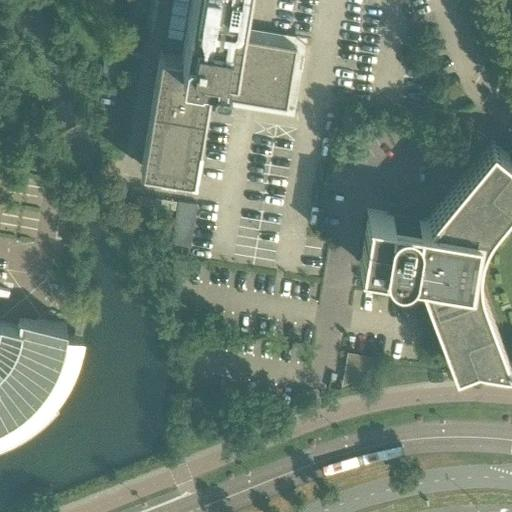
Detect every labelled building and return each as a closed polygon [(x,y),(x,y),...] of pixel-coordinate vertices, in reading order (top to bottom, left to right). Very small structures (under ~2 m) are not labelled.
[(170,0),(162,49),(161,49),(159,51),(159,52),(154,77),(140,165),(141,167),(190,176),(195,177),(200,143),(199,143),(208,91),(244,97),(284,103),(285,104),(287,102),(293,61),(294,61),(295,61),(296,60),(297,59),(298,58),(298,57),(299,56),(299,55),(299,53),(299,52),(298,51),(298,50),(297,50),(296,49),(295,48),(296,44),(295,42),(240,33),(245,0),(170,0)] [(103,62),(101,72),(121,75),(124,59),(104,56),(103,62)] [(359,260),(358,262),(418,272),(419,273),(454,367),(475,359),(509,365),(509,366),(511,365),(499,335),(483,292),(482,288),(480,284),(479,279),(479,274),(478,270),(478,265),(478,260),(479,255),(480,250),(481,246),(483,241),(484,237),(487,233),(489,228),(492,224),(495,221),(511,199),(511,154),(509,154),(499,145),(492,140),(462,176),(427,219),(426,219),(419,217),(412,216),(413,209),(400,207),(399,214),(385,212),(367,209),(367,211),(368,211),(360,260),(359,260)] [(174,217),(170,243),(189,246),(190,246),(197,203),(177,200),(174,217)] [(0,440),(6,438),(12,435),(18,431),(24,427),(30,423),(35,419),(40,415),(45,410),(49,405),(54,400),(58,395),(62,390),(65,384),(68,378),(71,372),(74,366),(76,360),(79,354),(80,348),(82,341),(83,335),(61,331),(62,326),(65,326),(66,323),(18,315),(17,324),(0,320),(0,440)] [(347,351),(341,385),(374,373),(377,356),(347,351)]
